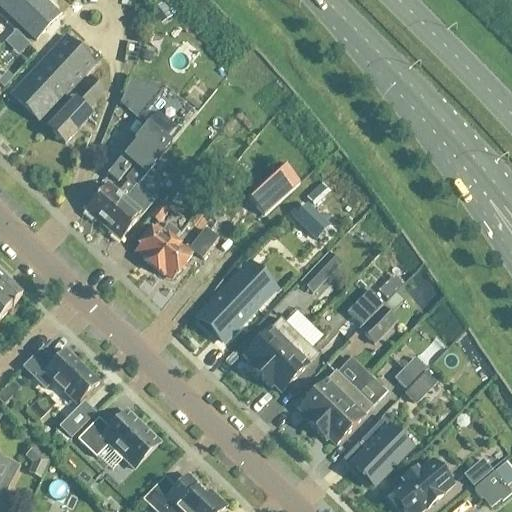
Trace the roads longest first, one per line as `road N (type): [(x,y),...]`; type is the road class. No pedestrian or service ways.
road 1 (tertiary): [(301,511),(81,297)]
road 2 (primary): [(324,0),(511,204)]
road 3 (primary): [(511,117),(399,0)]
